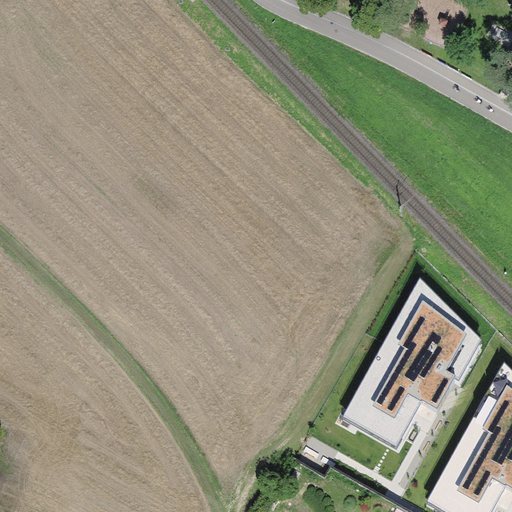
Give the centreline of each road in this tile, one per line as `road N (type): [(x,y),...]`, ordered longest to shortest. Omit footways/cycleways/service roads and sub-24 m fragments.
road 1 (track): [(221,511),(150,386),(65,293),(0,237)]
road 2 (residential): [(511,124),(267,0)]
